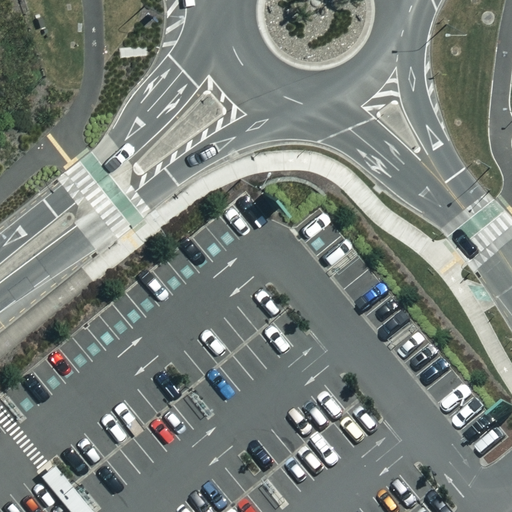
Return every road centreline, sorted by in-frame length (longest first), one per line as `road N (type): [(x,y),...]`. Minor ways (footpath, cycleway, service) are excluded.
road 1 (secondary): [(282,101),(0,295)]
road 2 (secondary): [(0,250),(113,155),(216,37)]
road 3 (tertiary): [(390,19),(458,202)]
road 4 (tertiary): [(458,202),(397,168),(311,100)]
road 5 (secondary): [(390,19),(375,65),(354,86),(311,100)]
